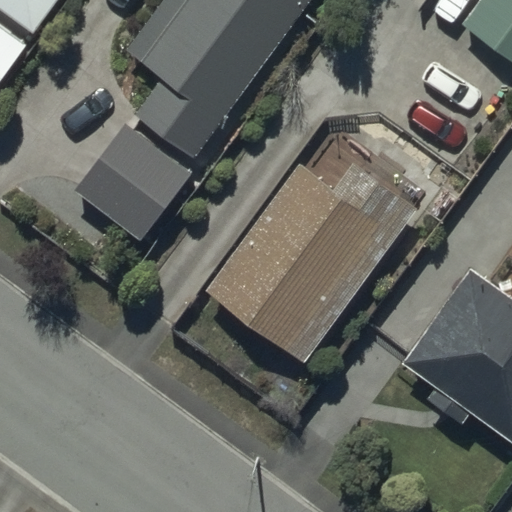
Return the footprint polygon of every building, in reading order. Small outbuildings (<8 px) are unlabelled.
[(50,0),(2,0),(35,22),(50,0)] [(196,151),(304,0),(160,0),(127,46),(161,70),(134,107),(196,151)] [(511,0),(475,0),(462,18),(511,54),(511,0)] [(0,73),(28,34),(0,13),(0,73)] [(192,166),(123,116),(74,185),(143,235),(192,166)] [(333,180),(297,154),(206,282),(305,353),(417,194),(354,150),(333,180)] [(511,434),(511,291),(470,262),(404,357),(437,380),(429,392),(465,417),(472,407),(511,434)]
